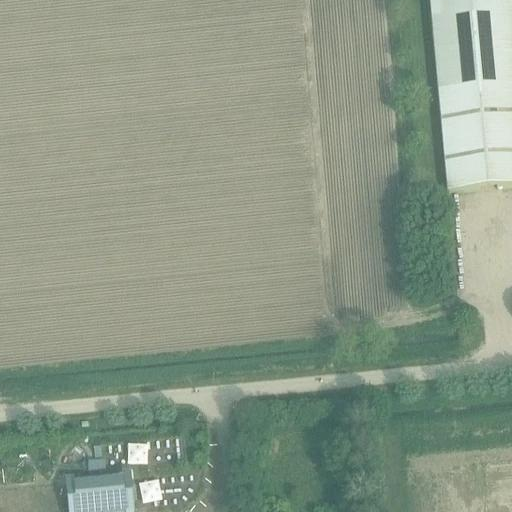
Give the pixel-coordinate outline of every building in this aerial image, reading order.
[(429,0),(447,195),(511,188),(511,21),(510,0),(429,0)] [(140,435),(127,437),(129,452),(146,450),(183,445),(181,431),(141,436),(140,435)] [(110,437),(107,448),(122,452),(125,441),(110,437)] [(71,446),(72,460),(81,460),(81,475),(91,474),(91,446),(71,446)] [(36,492),(62,491),(61,475),(0,476),(0,500),(36,499),(36,492)] [(69,511),(133,511),(130,480),(67,487),(69,511)]
